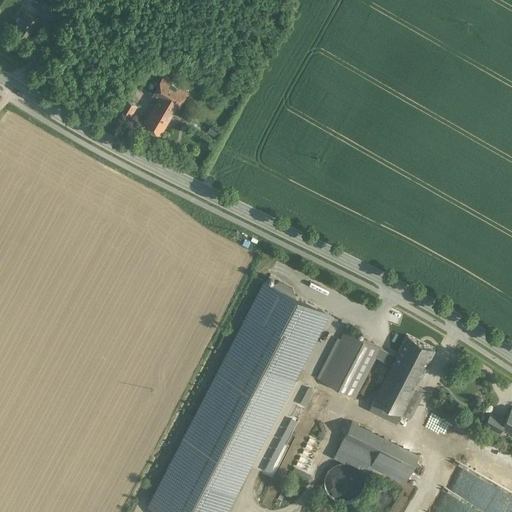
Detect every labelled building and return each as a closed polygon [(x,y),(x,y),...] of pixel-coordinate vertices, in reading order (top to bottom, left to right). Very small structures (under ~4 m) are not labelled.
[(41,20),(25,10),(15,26),(30,36),(41,20)] [(159,97),(155,104),(143,124),(160,135),(176,108),(177,108),(186,92),(163,78),(153,94),(159,97)] [(138,105),(126,98),(118,110),(130,117),(138,105)] [(267,281),(239,335),(238,335),(151,504),(166,511),(223,511),(321,325),(327,313),(295,296),(293,288),(279,281),(271,283),(267,281)] [(382,347),(346,328),(320,379),(355,397),(376,357),(382,347)] [(436,350),(409,336),(398,356),(395,362),(422,376),(436,350)] [(382,347),(376,357),(393,366),(395,362),(398,356),(382,347)] [(422,376),(395,362),(393,366),(370,409),(397,423),(402,414),(409,400),(422,376)] [(418,405),(409,400),(402,414),(411,418),(418,405)] [(511,408),(505,420),(502,426),(511,431),(511,408)] [(439,420),(442,415),(432,409),(429,415),(439,420)] [(505,420),(491,412),(485,424),(499,432),(502,426),(505,420)] [(290,414),(263,473),(273,477),(300,419),(290,414)] [(385,438),(352,421),(344,436),(377,453),(385,438)] [(260,456),(268,460),(283,427),(275,423),(260,456)] [(377,453),(344,436),(338,449),(371,466),(377,453)] [(391,441),(385,438),(377,453),(384,456),(391,441)] [(419,455),(391,441),(384,456),(411,470),(419,455)] [(384,456),(377,453),(371,466),(405,483),(411,470),(384,456)] [(364,490),(365,482),(363,474),(359,468),(352,463),(344,462),(337,463),(330,468),(326,475),(324,482),(326,490),(330,497),(337,501),(345,503),(353,501),(359,496),(364,490)] [(453,465),(443,490),(482,505),(486,494),(490,495),(495,482),(453,465)]
